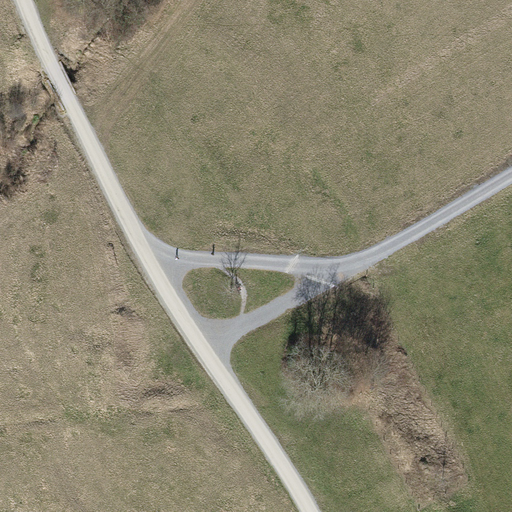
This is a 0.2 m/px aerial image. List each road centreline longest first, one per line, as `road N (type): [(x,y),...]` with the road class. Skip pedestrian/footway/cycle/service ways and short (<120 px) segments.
road 1 (track): [(22,0),(142,247),(311,511)]
road 2 (track): [(511,174),(205,345)]
road 3 (track): [(341,270),(142,247)]
